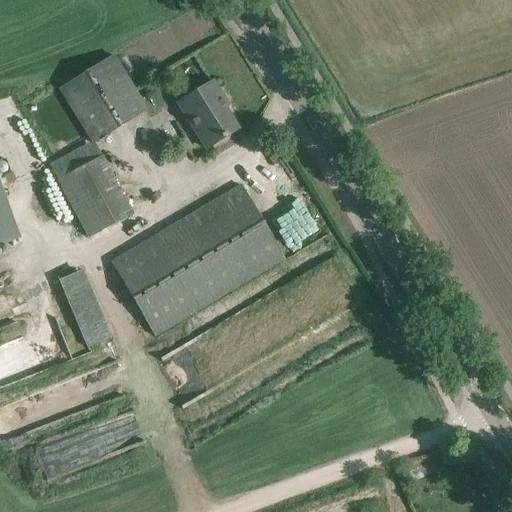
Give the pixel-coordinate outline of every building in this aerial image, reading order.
[(82,141),(144,113),(117,55),(56,82),(82,141)] [(213,82),(178,104),(206,149),(238,129),(224,107),(227,105),(213,82)] [(49,166),(56,179),(55,180),(86,239),(129,216),(91,144),(49,166)] [(154,336),(285,259),(241,185),(111,263),(154,336)] [(0,189),(0,241),(18,235),(0,189)] [(79,269),(55,279),(83,349),(107,339),(79,269)] [(6,356),(13,376),(28,370),(21,351),(6,356)]
